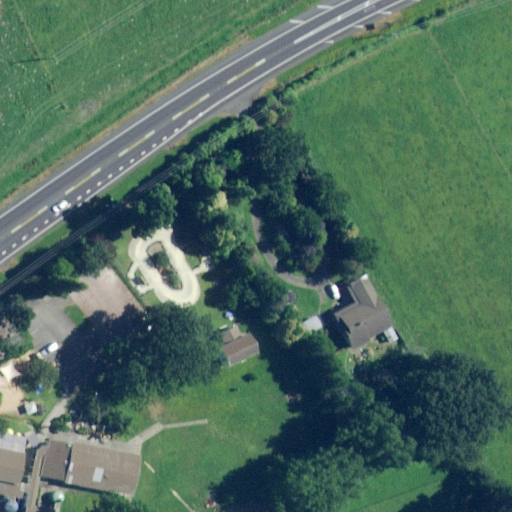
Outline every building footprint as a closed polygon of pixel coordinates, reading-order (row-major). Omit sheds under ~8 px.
[(298,261),(284,223),(275,227),(289,264),(298,261)] [(229,251),(222,254),(220,248),(210,252),(217,267),(225,264),(233,260),(229,251)] [(377,332),(385,328),(359,277),(340,287),(348,304),(329,313),(347,350),(363,342),(362,339),(377,332)] [(220,314),(206,296),(190,308),(205,326),(220,314)] [(316,327),(311,317),(299,323),(305,333),(316,327)] [(250,356),(241,335),(212,347),(220,367),(250,356)] [(23,434),(14,481),(118,501),(127,455),(23,434)]
